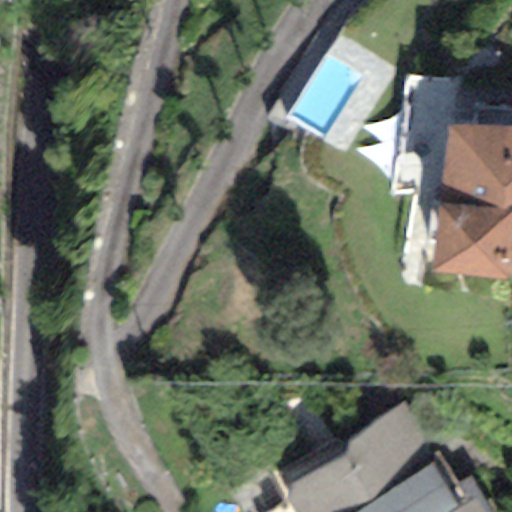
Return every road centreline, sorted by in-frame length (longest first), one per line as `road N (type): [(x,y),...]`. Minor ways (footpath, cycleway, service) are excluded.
road 1 (tertiary): [(37,511),(29,429),(49,92),(32,70),(0,69)]
road 2 (unclassified): [(105,360),(174,280),(274,67),(327,0)]
road 3 (unclassified): [(105,360),(120,263),(188,0)]
road 4 (unclassified): [(178,511),(135,446),(105,360)]
